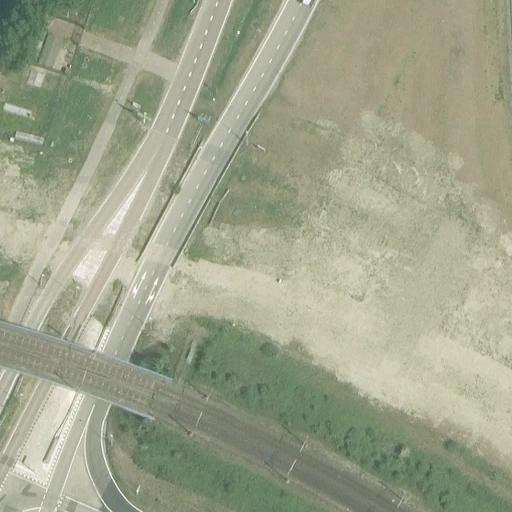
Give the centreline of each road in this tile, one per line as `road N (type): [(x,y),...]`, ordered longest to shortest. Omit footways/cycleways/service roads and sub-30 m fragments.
road 1 (unclassified): [(88,416),(165,246),(302,0)]
road 2 (unclassified): [(162,141),(0,474)]
road 3 (motorway): [(162,141),(64,272),(0,393)]
road 4 (unclassified): [(222,0),(162,141)]
